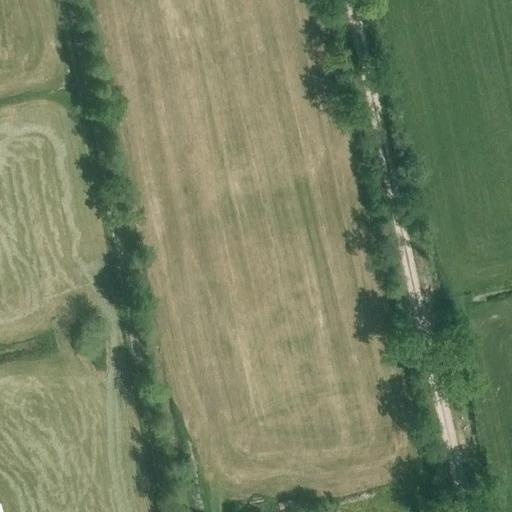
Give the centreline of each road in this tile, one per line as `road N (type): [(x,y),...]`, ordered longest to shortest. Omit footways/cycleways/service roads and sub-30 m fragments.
road 1 (track): [(456,511),(341,0)]
road 2 (track): [(175,511),(70,0)]
